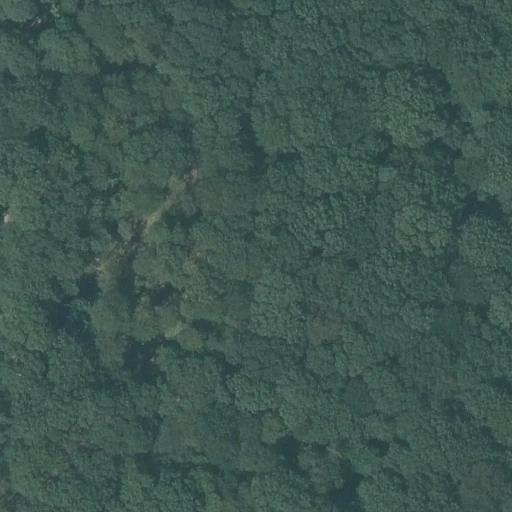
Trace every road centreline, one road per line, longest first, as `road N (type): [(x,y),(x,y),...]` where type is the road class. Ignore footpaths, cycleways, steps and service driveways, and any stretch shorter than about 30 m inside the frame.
road 1 (track): [(9,280),(33,511)]
road 2 (track): [(0,150),(9,280)]
